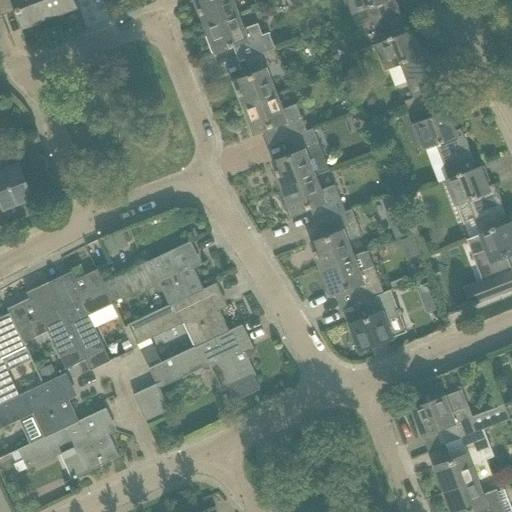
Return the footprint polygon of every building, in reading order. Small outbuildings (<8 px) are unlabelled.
[(50,17),(43,0),(0,0),(0,14),(0,16),(17,10),(24,27),(50,17)] [(43,0),(50,17),(76,7),(73,0),(43,0)] [(195,0),(205,27),(237,14),(231,0),(195,0)] [(367,7),(380,42),(381,43),(407,32),(394,0),(346,0),(352,13),(367,7)] [(239,62),(245,60),(245,59),(275,48),(269,32),(262,35),(257,23),(242,28),(237,14),(205,27),(215,53),(232,46),(239,62)] [(305,21),(296,23),(299,33),(308,30),(305,21)] [(381,43),(380,42),(375,44),(385,70),(402,63),(415,98),(440,88),(425,48),(419,50),(411,30),(407,32),(381,43)] [(233,81),(243,107),(278,94),(272,79),(285,74),(275,48),(245,59),(245,60),(251,74),(233,81)] [(277,143),(283,140),(307,131),(307,130),(297,104),(284,108),(278,94),(243,107),(253,134),(271,127),(277,143)] [(436,144),(449,178),(449,179),(476,168),(461,129),(455,131),(447,111),(412,124),(422,150),(436,144)] [(271,162),(282,188),(314,175),(314,174),(327,169),(311,128),(307,130),(307,131),(283,140),(289,155),(271,162)] [(0,208),(3,207),(8,219),(28,211),(23,200),(31,197),(19,165),(10,168),(4,152),(0,154),(0,208)] [(469,199),(482,233),(483,234),(509,224),(509,223),(494,184),(488,186),(480,166),(476,168),(449,179),(449,178),(445,180),(455,205),(469,199)] [(316,223),(322,221),(322,220),(344,212),(334,185),(320,190),(314,175),(282,188),(291,214),(309,207),(316,223)] [(310,243),(320,269),(353,256),(347,242),(361,237),(350,209),(344,212),(322,220),(322,221),(328,236),(310,243)] [(483,234),(482,233),(479,234),(485,250),(472,255),(482,283),(511,271),(511,270),(506,255),(511,252),(511,221),(509,223),(509,224),(483,234)] [(408,223),(393,228),(397,238),(412,232),(408,223)] [(122,232),(103,241),(109,254),(128,245),(122,232)] [(190,242),(103,282),(112,303),(113,302),(159,281),(170,305),(203,290),(203,289),(188,258),(195,254),(190,242)] [(354,304),(361,302),(360,301),(383,293),(383,292),(373,266),(359,272),(353,256),(320,269),(330,295),(348,289),(354,304)] [(61,277),(49,283),(85,360),(90,371),(110,361),(101,343),(93,325),(118,314),(113,304),(113,302),(112,303),(103,282),(97,269),(65,285),(61,277)] [(401,278),(390,282),(392,287),(403,283),(401,278)] [(7,308),(9,313),(10,313),(23,342),(24,342),(48,331),(66,369),(85,360),(49,283),(37,288),(40,293),(7,308)] [(229,331),(214,299),(221,296),(215,283),(203,289),(203,290),(170,305),(129,324),(138,344),(184,322),(195,346),(196,346),(197,346),(229,331)] [(361,302),(366,317),(349,324),(359,350),(371,346),(375,356),(390,351),(386,340),(406,332),(399,315),(401,314),(399,309),(398,310),(390,290),(383,292),(383,293),(360,301),(361,302)] [(0,404),(19,396),(19,395),(2,359),(27,347),(24,342),(23,342),(10,313),(9,313),(0,317),(0,404)] [(241,325),(229,331),(197,346),(196,346),(161,362),(154,366),(163,386),(209,364),(221,389),(229,385),(236,400),(259,389),(252,374),(255,373),(240,341),(247,337),(241,325)] [(129,341),(123,344),(127,352),(133,349),(129,341)] [(50,367),(38,373),(41,380),(54,375),(50,367)] [(0,429),(33,414),(44,437),(79,421),(78,421),(63,389),(71,386),(65,374),(19,395),(19,396),(0,404),(0,429)] [(436,378),(418,385),(422,397),(440,390),(436,378)] [(133,395),(141,412),(164,401),(156,384),(133,395)] [(444,427),(450,442),(475,433),(483,430),(510,419),(504,404),(469,418),(465,406),(451,411),(445,396),(411,409),(422,435),(444,427)] [(44,437),(18,449),(27,469),(73,448),(85,473),(119,457),(107,432),(113,430),(109,422),(111,421),(105,408),(78,421),(79,421),(44,437)] [(433,466),(443,492),(477,479),(477,480),(490,475),(485,459),(493,456),(483,430),(475,433),(450,442),(455,458),(433,466)] [(304,452),(309,463),(320,458),(314,448),(304,452)] [(470,511),(476,510),(476,511),(505,511),(497,488),(483,494),(477,480),(477,479),(443,492),(451,511),(470,511)]
